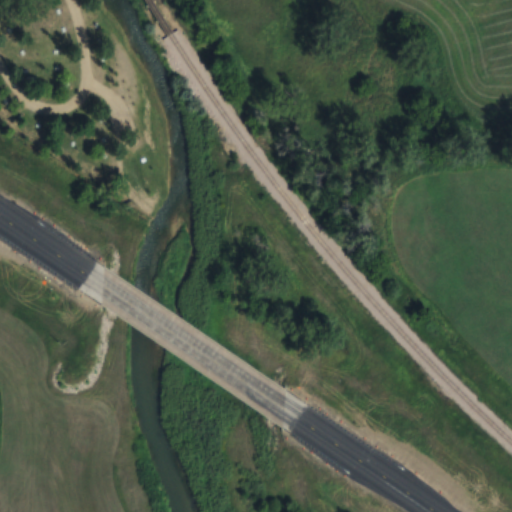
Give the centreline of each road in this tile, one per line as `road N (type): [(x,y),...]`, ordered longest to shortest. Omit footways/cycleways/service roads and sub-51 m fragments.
road 1 (primary): [(299,416),(84,276)]
road 2 (primary): [(439,511),(299,416)]
